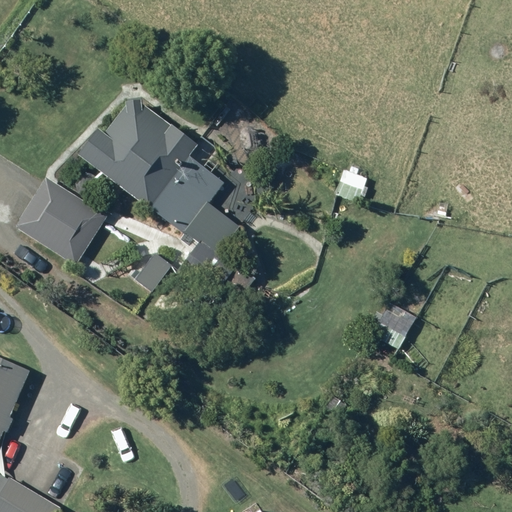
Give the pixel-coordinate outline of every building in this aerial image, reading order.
[(260,277),(226,251),(247,224),(215,201),(231,179),(197,154),(206,141),(147,98),(136,99),(111,131),(105,127),(87,151),(188,229),(183,238),(199,250),(182,272),(216,298),(226,285),(244,298),(260,277)] [(347,168),(339,194),(362,201),(371,176),(347,168)] [(111,215),(51,176),(20,224),(80,263),(111,215)] [(457,186),(477,214),(486,208),(465,180),(457,186)] [(160,252),(142,278),(158,290),(176,264),(160,252)] [(167,291),(159,304),(174,314),(182,301),(167,291)] [(403,348),(420,316),(408,309),(405,315),(392,308),(377,335),(403,348)] [(413,340),(405,347),(424,369),(432,362),(413,340)] [(0,352),(0,451),(37,369),(0,352)] [(336,400),(329,411),(338,418),(346,406),(336,400)] [(117,460),(94,493),(107,503),(131,469),(117,460)] [(14,475),(0,498),(0,511),(64,511),(67,507),(14,475)]
